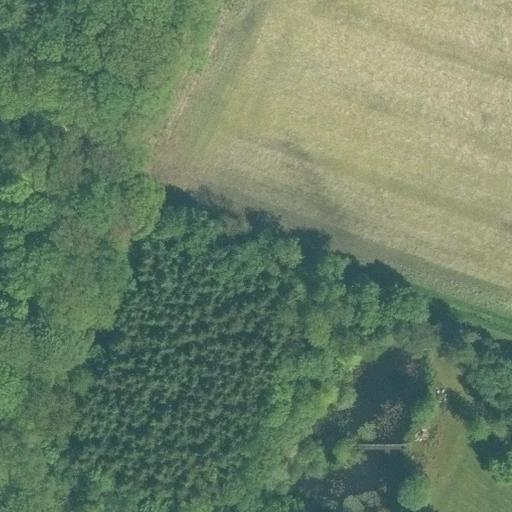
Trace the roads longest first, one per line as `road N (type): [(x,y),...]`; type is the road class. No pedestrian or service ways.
road 1 (track): [(0,384),(98,200),(103,168)]
road 2 (track): [(103,168),(186,0)]
